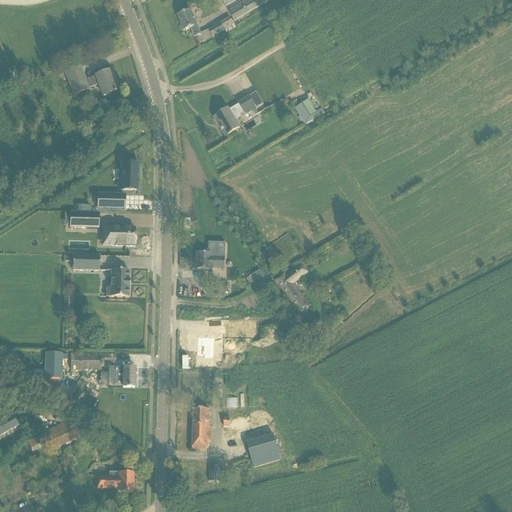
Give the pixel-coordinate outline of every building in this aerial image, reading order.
[(248,0),(228,12),(234,22),(270,0),(248,0)] [(189,11),(187,12),(177,16),(184,32),(191,29),(194,38),(201,36),(194,19),(192,20),(189,11)] [(230,18),(208,30),(212,37),(221,32),(223,36),(226,34),(226,33),(235,28),(230,18)] [(110,71),(101,74),(85,81),(79,67),(64,73),(73,95),(98,86),(103,97),(118,91),(110,71)] [(228,110),(214,119),(222,132),(223,131),(226,137),(235,132),(239,129),(232,118),(243,112),(245,116),(251,112),(255,110),(255,109),(248,98),(238,104),(239,105),(228,111),(228,110)] [(312,122),(302,106),(295,110),(305,126),(312,122)] [(119,180),(119,191),(136,192),(136,166),(135,166),(135,162),(127,162),(127,166),(121,166),(121,172),(121,180),(119,180)] [(97,196),(97,209),(124,210),(124,197),(97,196)] [(69,214),(69,229),(86,229),(86,214),(69,214)] [(57,246),(58,216),(33,215),(32,229),(9,228),(9,245),(57,246)] [(103,237),(103,247),(111,247),(134,247),(135,230),(103,229),(103,237)] [(197,253),(196,269),(211,270),(211,269),(224,269),(225,258),(225,244),(208,244),(208,251),(208,254),(205,254),(197,253)] [(99,257),(72,256),(72,271),(99,272),(99,257)] [(277,280),(275,282),(300,315),(310,307),(292,285),(308,273),(301,264),(286,276),(284,275),(277,280)] [(251,288),(266,278),(260,269),(258,271),(245,280),(251,288)] [(128,272),(107,272),(110,272),(110,289),(106,289),(106,298),(128,299),(128,288),(129,288),(129,282),(128,282),(128,272)] [(211,283),(211,292),(227,292),(227,284),(211,283)] [(260,326),(231,326),(231,338),(245,338),(245,333),(254,334),(254,338),(260,338),(260,326)] [(219,335),(203,335),(203,365),(219,365),(219,355),(224,355),(224,342),(219,342),(219,335)] [(228,340),(225,407),(242,407),(244,340),(228,340)] [(263,398),(281,397),(278,345),(258,346),(259,366),(250,366),(251,381),(261,380),(263,398)] [(100,362),(105,362),(115,362),(115,355),(70,354),(70,370),(100,371),(100,362)] [(61,361),(61,355),(45,355),(45,370),(50,370),(50,380),(60,380),(61,361)] [(108,368),(108,376),(108,388),(115,388),(115,393),(122,393),(122,389),(134,389),(135,369),(123,368),(123,369),(108,368)] [(267,405),(271,424),(325,413),(321,394),(267,405)] [(253,402),(251,409),(262,412),(264,404),(253,402)] [(192,450),(202,451),(207,451),(207,442),(210,442),(211,427),(209,427),(209,410),(193,410),(192,450)] [(295,423),(299,438),(332,430),(328,414),(295,423)] [(1,428),(0,428),(0,435),(18,426),(15,420),(1,428)] [(45,433),(45,434),(26,443),(32,454),(50,444),(53,450),(79,438),(69,421),(45,433)] [(272,435),(246,443),(253,469),(280,461),(272,435)] [(107,451),(97,443),(90,450),(100,459),(107,451)] [(209,467),(209,482),(219,483),(219,467),(209,467)] [(96,489),(105,490),(117,490),(117,493),(132,494),(133,474),(118,474),(118,479),(96,478),(96,489)] [(67,511),(75,508),(67,493),(54,499),(61,511),(67,511)]
